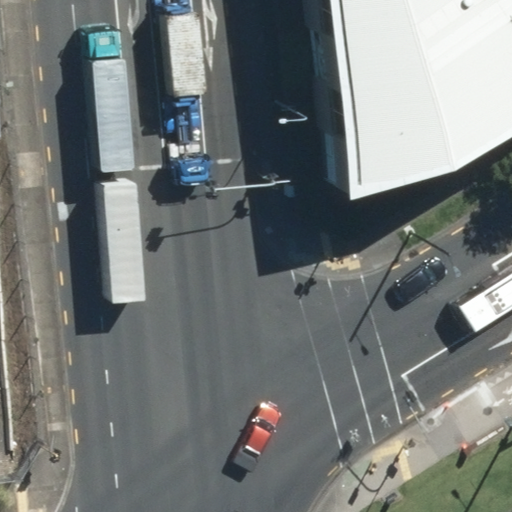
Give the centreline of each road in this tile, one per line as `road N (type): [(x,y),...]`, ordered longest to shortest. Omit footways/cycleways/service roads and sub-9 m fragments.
road 1 (secondary): [(185,486),(134,0)]
road 2 (tertiary): [(185,486),(511,281)]
